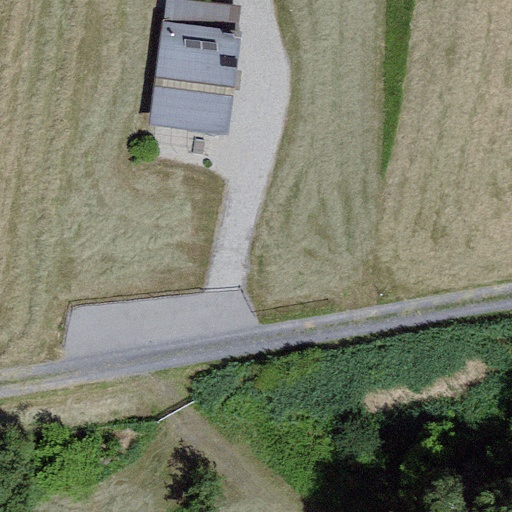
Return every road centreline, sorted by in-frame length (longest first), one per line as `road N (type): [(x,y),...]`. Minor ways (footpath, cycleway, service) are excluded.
road 1 (track): [(511,309),(0,397)]
road 2 (track): [(206,362),(267,77)]
